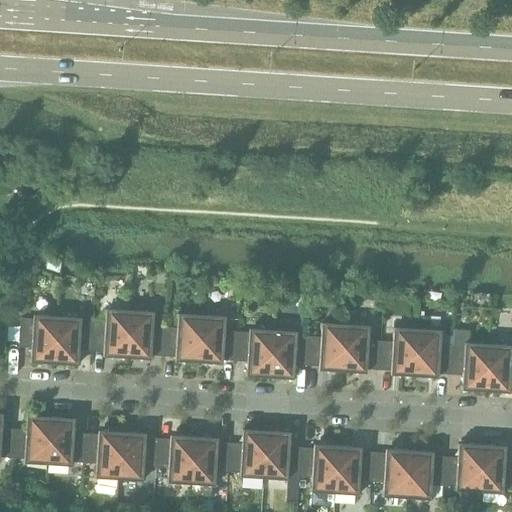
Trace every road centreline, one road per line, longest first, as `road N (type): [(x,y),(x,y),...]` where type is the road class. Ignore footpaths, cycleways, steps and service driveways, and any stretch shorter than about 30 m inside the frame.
road 1 (primary): [(0,69),(511,107)]
road 2 (primary): [(511,48),(0,11)]
road 3 (residential): [(511,419),(0,386)]
